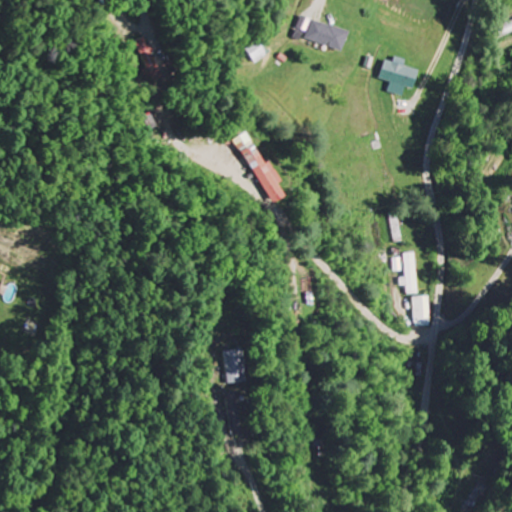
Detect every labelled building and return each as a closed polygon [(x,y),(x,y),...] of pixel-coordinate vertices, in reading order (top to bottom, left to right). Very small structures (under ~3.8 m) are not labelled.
[(351,33),(304,17),(296,39),(304,42),(305,39),(345,53),(351,33)] [(257,65),(269,57),(259,42),(247,50),(257,65)] [(417,90),(421,71),(406,67),(408,61),(396,59),(395,63),(386,61),(382,82),(417,90)] [(288,199),(281,186),(284,184),(272,162),(268,165),(249,133),(237,140),(275,206),(288,199)] [(406,255),(407,279),(402,279),(402,288),(409,287),(409,296),(420,296),(418,254),(406,255)] [(226,353),(231,386),(250,383),(245,350),(226,353)]
